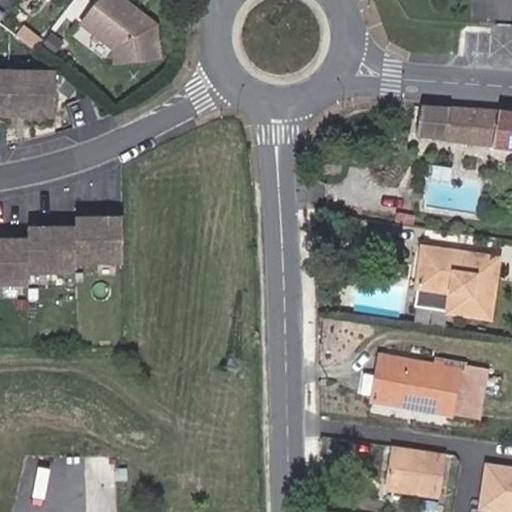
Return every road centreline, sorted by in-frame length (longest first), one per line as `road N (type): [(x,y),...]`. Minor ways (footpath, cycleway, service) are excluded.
road 1 (residential): [(275,99),(292,511)]
road 2 (residential): [(0,175),(72,160),(232,76)]
road 3 (residential): [(342,64),(511,83)]
